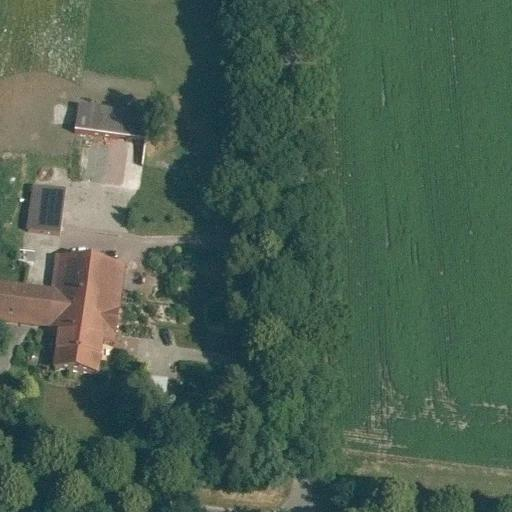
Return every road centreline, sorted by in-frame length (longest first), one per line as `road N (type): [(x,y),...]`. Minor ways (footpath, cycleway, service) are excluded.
road 1 (residential): [(288,0),(301,511)]
road 2 (residential): [(150,511),(0,493)]
